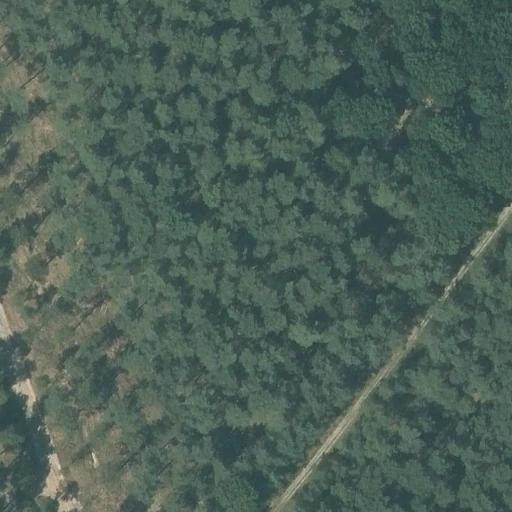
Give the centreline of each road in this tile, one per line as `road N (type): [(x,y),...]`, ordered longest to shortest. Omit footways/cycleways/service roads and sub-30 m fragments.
road 1 (track): [(511,206),(277,511)]
road 2 (track): [(61,511),(0,333)]
